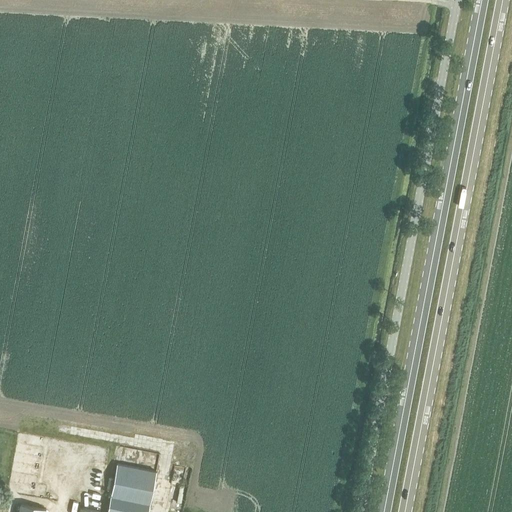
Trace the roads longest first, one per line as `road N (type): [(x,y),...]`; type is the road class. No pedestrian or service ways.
road 1 (unclassified): [(357,511),(456,0)]
road 2 (primary): [(403,511),(501,0)]
road 3 (primary): [(479,0),(381,511)]
